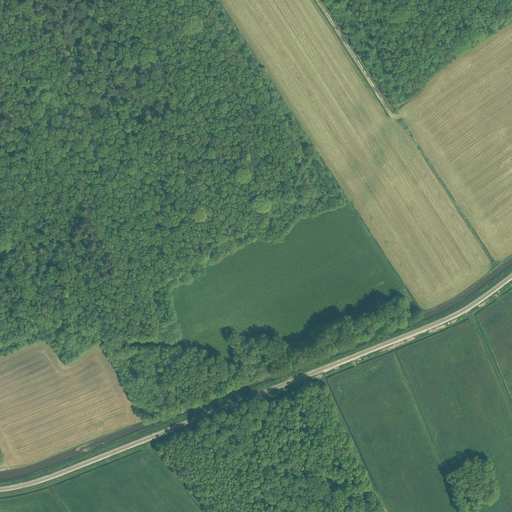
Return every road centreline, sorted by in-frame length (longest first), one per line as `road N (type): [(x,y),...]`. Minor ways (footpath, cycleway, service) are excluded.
road 1 (unclassified): [(0,490),(44,480),(438,323),(511,276)]
road 2 (track): [(0,9),(151,241),(184,247),(210,264)]
road 3 (track): [(316,371),(383,511)]
road 4 (track): [(314,0),(388,113),(401,114)]
